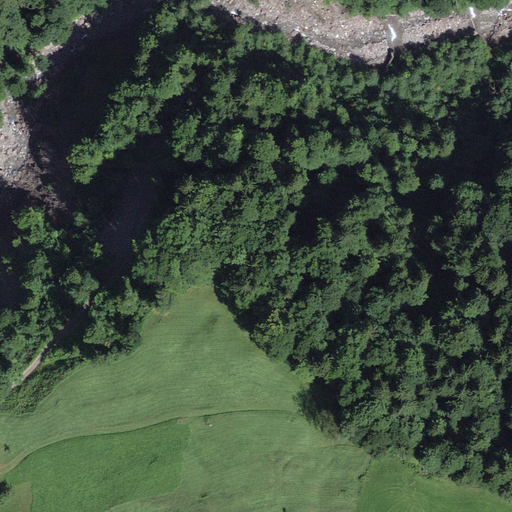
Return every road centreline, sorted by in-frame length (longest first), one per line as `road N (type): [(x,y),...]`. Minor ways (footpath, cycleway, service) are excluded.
road 1 (track): [(0,399),(131,232),(163,142),(190,113),(342,135),(445,165),(511,158)]
road 2 (track): [(344,438),(282,408),(178,416),(60,436),(0,475)]
road 3 (track): [(511,495),(344,438)]
